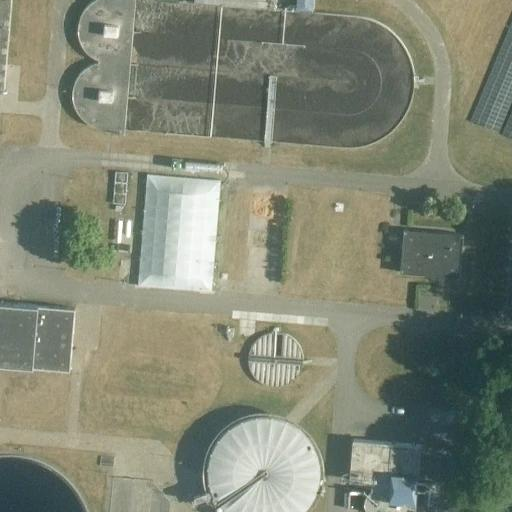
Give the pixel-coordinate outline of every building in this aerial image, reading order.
[(0,0),(0,93),(4,94),(6,67),(11,0),(0,0)] [(101,126),(126,127),(343,143),(357,143),(371,140),(379,136),(391,128),(400,118),(405,110),(410,97),(412,83),(412,73),(409,60),(405,51),(397,39),(391,33),(379,25),(371,21),(359,18),(293,11),(276,10),(276,0),(194,0),(195,2),(175,0),(89,0),(88,1),(81,13),(76,28),(78,43),(82,49),(96,57),(96,61),(90,62),(82,68),(75,80),(72,91),(74,106),(81,118),(82,118),(91,123),(101,126)] [(111,203),(123,204),(126,175),(113,174),(111,203)] [(219,182),(147,177),(138,286),(211,290),(219,182)] [(440,276),(459,278),(463,235),(404,230),(400,273),(422,275),(440,276)] [(0,364),(70,370),(76,309),(0,302),(0,364)] [(257,380),(267,385),(278,387),(289,383),(298,376),(303,365),(304,357),(304,354),(299,343),(291,335),(282,331),(272,331),(262,334),(254,340),(249,349),(247,360),(250,371),(257,380)] [(243,389),(234,367),(216,375),(225,397),(243,389)] [(9,421),(33,418),(28,384),(8,386),(10,400),(7,401),(9,421)] [(83,388),(81,408),(121,413),(120,426),(131,427),(132,413),(166,417),(164,431),(183,433),(184,422),(193,423),(194,414),(164,410),(165,409),(95,401),(96,389),(83,388)] [(414,511),(419,442),(352,437),(350,478),(372,480),(371,489),(365,495),(363,505),(370,511),(414,511)]
